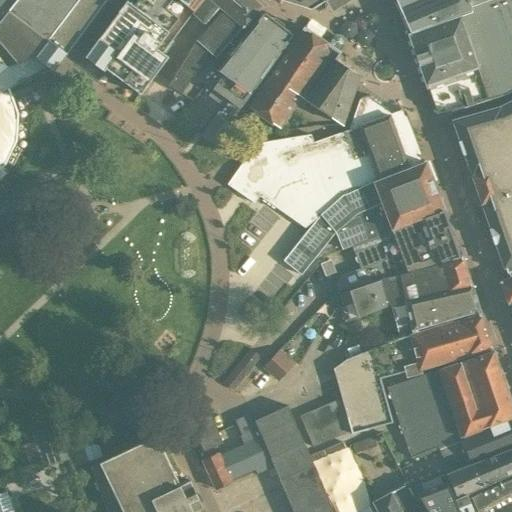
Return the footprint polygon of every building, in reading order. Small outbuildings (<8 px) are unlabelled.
[(0,0),(0,44),(9,55),(25,70),(34,56),(46,40),(46,39),(33,30),(29,27),(30,25),(9,11),(17,0),(0,0)] [(17,0),(9,11),(30,25),(29,27),(33,30),(46,39),(46,40),(47,42),(79,0),(17,0)] [(60,49),(65,54),(106,0),(79,0),(47,42),(44,46),(46,54),(60,49)] [(90,50),(84,57),(103,71),(105,69),(112,74),(140,95),(168,57),(162,53),(192,13),(202,0),(127,0),(127,1),(126,0),(125,2),(128,4),(122,12),(119,10),(118,12),(99,38),(98,38),(90,50)] [(220,6),(224,10),(195,42),(169,86),(181,93),(208,51),(216,57),(242,26),(243,27),(260,6),(253,0),(204,0),(192,15),(204,24),(220,6)] [(282,0),(310,9),(324,1),(332,13),(351,0),(282,0)] [(399,0),(413,31),(471,11),(470,8),(490,0),(399,0)] [(447,20),(413,32),(410,34),(412,38),(436,110),(443,113),(446,112),(447,113),(448,113),(450,112),(502,95),(511,89),(511,0),(490,0),(470,8),(471,11),(472,13),(447,20)] [(214,88),(209,95),(223,105),(201,136),(220,149),(237,125),(230,121),(239,107),(294,31),(265,9),(207,83),(214,88)] [(334,59),(335,60),(339,52),(304,29),(300,35),(250,109),(278,128),(299,96),(306,101),(334,59)] [(359,76),(335,60),(334,59),(306,101),(338,122),(341,125),(353,94),(359,76)] [(0,142),(2,138),(4,116),(0,105),(0,76),(8,69),(1,62),(0,60),(0,142)] [(256,204),(260,197),(266,201),(303,228),(323,213),(342,196),(374,181),(422,163),(413,138),(403,111),(367,96),(359,98),(349,130),(314,143),(311,135),(256,145),(228,184),(236,190),(256,204)] [(511,100),(499,107),(453,122),(459,141),(458,141),(459,143),(462,142),(465,151),(462,152),(463,154),(464,154),(488,226),(487,227),(494,246),(495,245),(503,268),(504,267),(506,273),(508,273),(509,277),(511,275),(511,100)] [(336,233),(342,248),(442,210),(424,163),(422,164),(375,182),(356,191),(344,197),(322,214),(308,232),(284,262),(301,276),(334,235),(336,233)] [(329,292),(331,297),(372,282),(398,275),(398,273),(406,271),(460,256),(442,210),(342,248),(342,249),(352,245),(360,268),(342,275),(329,292)] [(345,321),(390,305),(391,304),(417,298),(417,296),(469,286),(461,258),(399,277),(398,275),(372,282),(331,297),(335,309),(340,307),(345,321)] [(506,278),(499,282),(508,305),(511,303),(511,275),(509,277),(506,278)] [(391,304),(390,305),(394,321),(410,317),(414,333),(477,314),(478,314),(469,286),(417,296),(417,298),(391,304)] [(333,368),(341,398),(350,431),(350,433),(392,422),(380,379),(405,372),(405,373),(419,370),(491,348),(480,314),(478,315),(389,342),(346,359),(333,368)] [(249,348),(222,383),(233,391),(260,357),(249,348)] [(295,362),(279,349),(263,368),(278,381),(295,362)] [(410,458),(438,448),(511,420),(511,408),(492,351),(386,388),(402,435),(391,438),(398,458),(408,454),(410,458)] [(332,511),(313,465),(308,454),(293,419),(287,406),(253,421),(273,466),(263,471),(271,489),(282,484),(293,511),(332,511)] [(331,439),(318,408),(299,415),(312,447),(331,439)] [(196,425),(193,426),(204,448),(219,441),(216,434),(207,415),(206,416),(204,411),(192,416),(196,425)] [(257,474),(263,471),(273,466),(253,421),(249,413),(234,419),(236,425),(240,434),(238,435),(243,445),(220,455),(219,453),(203,460),(216,488),(232,481),(231,478),(254,468),(257,474)] [(511,420),(438,448),(447,472),(511,447),(511,420)] [(64,448),(57,428),(50,430),(54,440),(34,447),(41,468),(68,459),(64,448)] [(157,436),(92,468),(108,511),(193,511),(191,506),(200,503),(189,479),(180,484),(157,436)] [(352,444),(355,453),(376,445),(373,436),(352,444)] [(81,442),(64,448),(68,459),(70,467),(102,456),(98,445),(81,442)] [(466,495),(511,473),(511,447),(447,472),(447,473),(456,499),(466,495)] [(472,511),(473,511),(466,495),(456,499),(447,473),(445,474),(412,485),(418,502),(417,502),(422,511),(472,511)] [(511,473),(466,495),(473,511),(478,511),(511,493),(511,473)] [(346,511),(333,482),(323,486),(334,511),(346,511)] [(374,502),(379,511),(422,511),(417,502),(407,484),(374,502)] [(0,511),(13,511),(6,492),(0,494),(0,511)]
